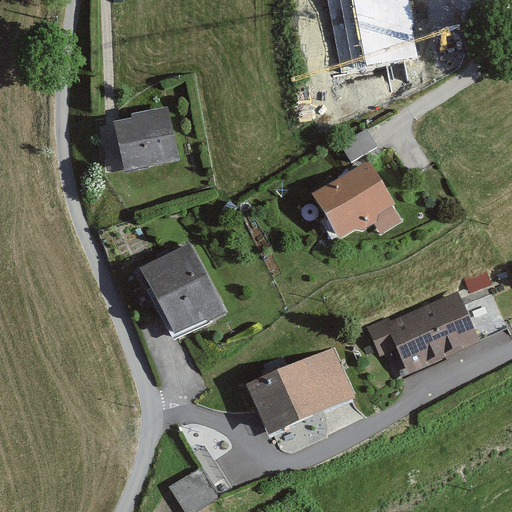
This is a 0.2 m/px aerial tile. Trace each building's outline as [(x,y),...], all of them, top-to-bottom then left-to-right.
[(173,113),(114,123),(123,173),(182,163),(173,113)] [(374,163),(319,196),(347,242),(402,208),(374,163)] [(192,245),(142,272),(180,342),(230,315),(192,245)] [(457,293),(370,328),(390,379),(477,345),(457,293)] [(323,355),(247,396),(272,443),(348,403),(323,355)] [(184,497),(218,487),(207,454),(173,465),(184,497)]
